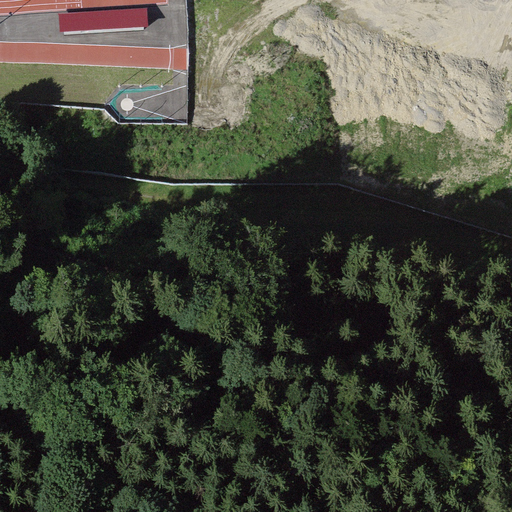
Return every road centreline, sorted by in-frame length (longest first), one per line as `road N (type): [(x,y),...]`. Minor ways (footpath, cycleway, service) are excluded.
road 1 (track): [(0,154),(247,195)]
road 2 (track): [(0,439),(167,511)]
